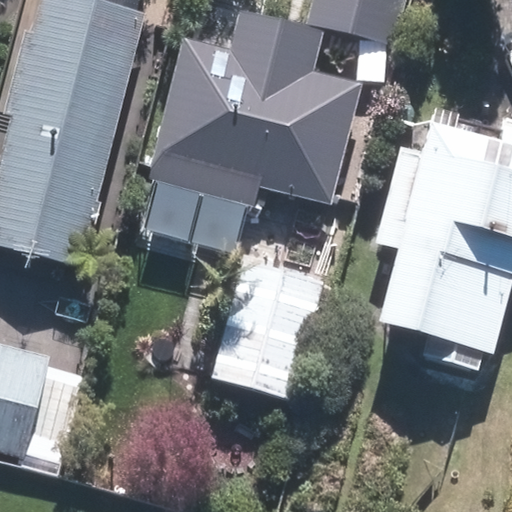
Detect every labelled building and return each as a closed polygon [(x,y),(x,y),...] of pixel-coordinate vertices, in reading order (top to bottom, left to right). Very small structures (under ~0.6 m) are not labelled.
[(0,145),(0,254),(76,273),(85,235),(92,236),(98,208),(93,208),(136,22),(37,0),(27,41),(19,40),(0,123),(0,125),(4,127),(0,145)] [(139,187),(248,214),(253,195),(325,212),(355,90),(175,45),(139,187)] [(415,365),(473,380),(478,361),(487,364),(509,282),(511,282),(511,132),(498,129),(492,150),(419,129),(411,157),(394,153),(368,251),(388,256),(368,331),(420,345),(415,365)] [(205,383),(289,404),(318,289),(234,268),(205,383)] [(0,456),(57,469),(77,380),(41,371),(43,361),(0,351),(0,456)]
